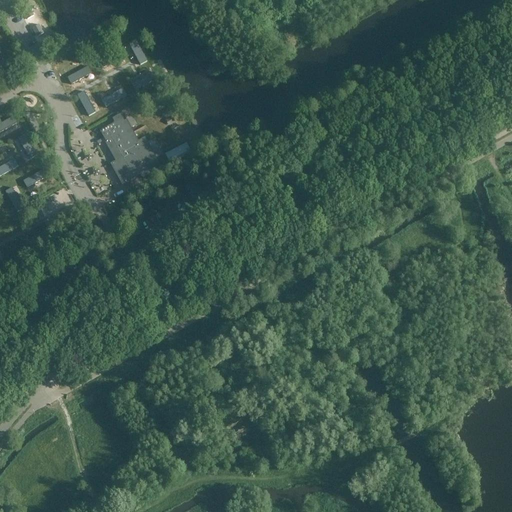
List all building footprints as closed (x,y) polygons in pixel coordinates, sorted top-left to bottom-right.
[(29,8),(22,11),(27,20),(34,17),(29,8)] [(39,25),(32,29),(37,38),(44,34),(39,25)] [(48,42),(41,46),(47,55),(53,52),(48,42)] [(136,42),(129,45),(141,66),(147,63),(136,42)] [(123,58),(120,51),(99,63),(102,69),(123,58)] [(92,74),(88,67),(67,79),(71,85),(92,74)] [(157,80),(153,74),(132,85),(135,91),(157,80)] [(127,96),(123,90),(102,101),(105,108),(127,96)] [(84,92),(77,96),(89,117),(95,114),(84,92)] [(155,159),(144,139),(138,142),(126,120),(124,121),(120,114),(113,118),(115,123),(100,132),(106,142),(117,162),(112,165),(123,184),(140,175),(137,169),(148,163),(153,172),(160,168),(155,159)] [(15,118),(0,125),(0,133),(18,124),(15,118)] [(36,157),(24,136),(18,139),(30,160),(36,157)] [(15,161),(0,169),(0,177),(19,167),(15,161)] [(44,171),(23,182),(26,188),(47,177),(44,171)] [(23,210),(12,189),(5,192),(16,213),(23,210)] [(158,230),(170,221),(162,210),(150,220),(158,230)]
